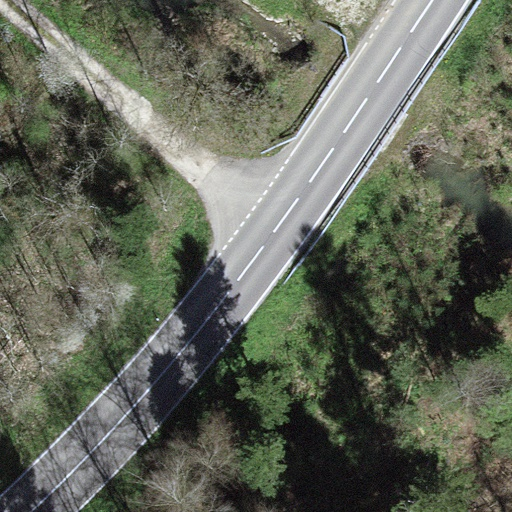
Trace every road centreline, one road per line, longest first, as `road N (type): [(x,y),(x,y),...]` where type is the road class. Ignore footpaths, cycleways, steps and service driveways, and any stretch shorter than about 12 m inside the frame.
road 1 (secondary): [(30,511),(177,356),(431,0)]
road 2 (track): [(277,226),(0,0)]
